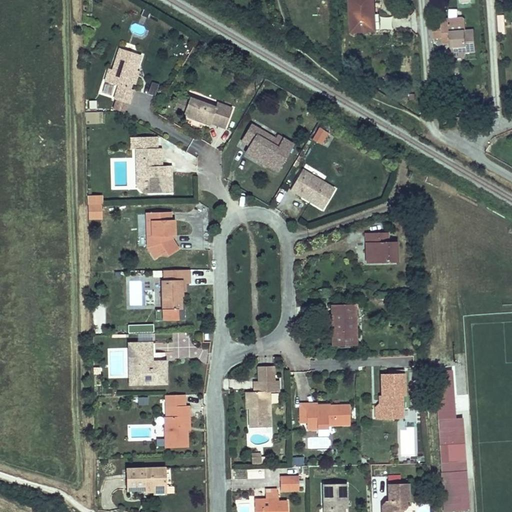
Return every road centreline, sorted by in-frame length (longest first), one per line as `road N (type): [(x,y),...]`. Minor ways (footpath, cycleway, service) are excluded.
road 1 (residential): [(223,360),(219,236),(231,220),(254,215),(287,236),(286,327),(260,347)]
road 2 (residential): [(219,511),(215,386),(223,360)]
